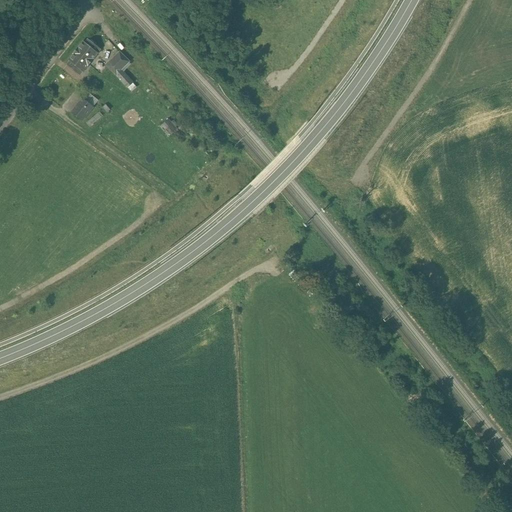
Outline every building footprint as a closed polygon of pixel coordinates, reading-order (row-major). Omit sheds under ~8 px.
[(78,49),(76,51),(90,63),(92,60),(98,53),(96,52),(99,49),(88,40),(85,43),(83,42),(78,49)] [(70,62),(67,66),(78,74),(81,71),(83,72),(88,66),(90,63),(76,51),(73,54),(74,54),(68,61),(70,62)] [(119,52),(106,66),(115,75),(128,62),(119,52)] [(115,75),(110,79),(116,85),(121,81),(127,88),(132,83),(121,70),(115,75)] [(132,83),(127,88),(132,94),(138,90),(132,83)] [(92,107),(82,99),(71,113),(81,121),(92,107)] [(100,110),(104,115),(110,110),(107,105),(100,110)] [(91,126),(103,115),(100,111),(87,122),(91,126)] [(168,117),(159,127),(167,135),(171,131),(175,135),(180,130),(168,117)]
